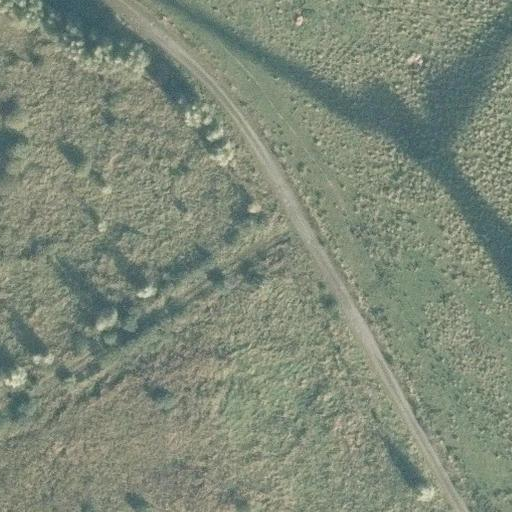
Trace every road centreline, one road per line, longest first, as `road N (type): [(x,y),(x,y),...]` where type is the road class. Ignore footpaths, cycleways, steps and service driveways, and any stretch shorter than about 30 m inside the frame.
road 1 (track): [(107,0),(161,27),(220,90),(451,511)]
road 2 (track): [(0,406),(294,225)]
